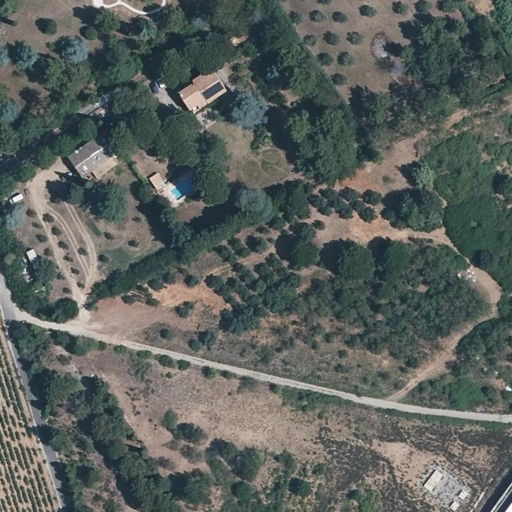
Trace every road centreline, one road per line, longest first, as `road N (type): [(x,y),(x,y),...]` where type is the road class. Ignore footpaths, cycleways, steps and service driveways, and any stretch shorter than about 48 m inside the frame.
road 1 (unclassified): [(8,310),(343,398),(511,417)]
road 2 (unknown): [(0,203),(205,73)]
road 3 (unclassified): [(69,511),(8,310)]
